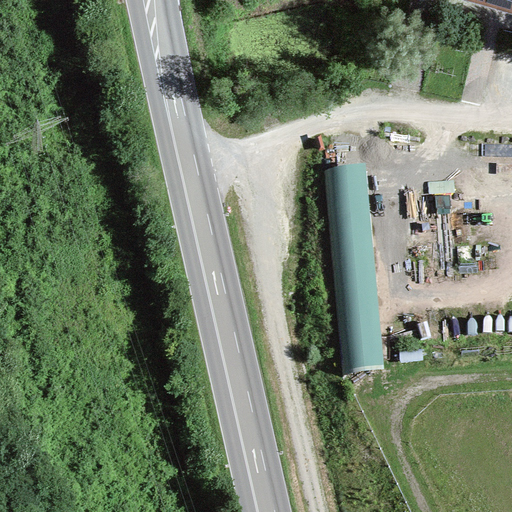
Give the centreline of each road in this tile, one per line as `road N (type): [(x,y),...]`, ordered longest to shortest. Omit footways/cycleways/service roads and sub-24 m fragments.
road 1 (primary): [(265,511),(153,0)]
road 2 (track): [(256,147),(285,363),(320,511)]
